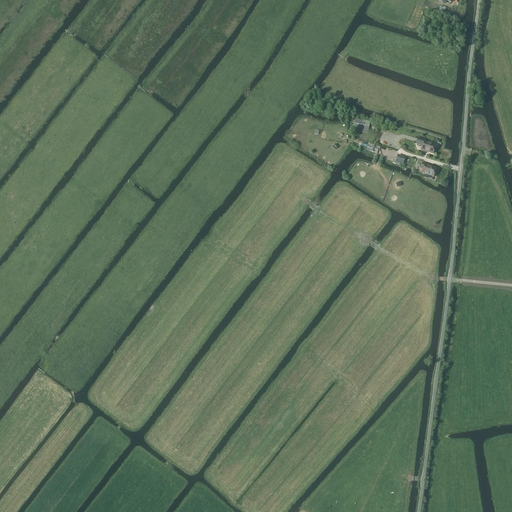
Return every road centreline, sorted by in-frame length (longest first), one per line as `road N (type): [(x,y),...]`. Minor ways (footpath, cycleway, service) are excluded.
road 1 (unclassified): [(418,511),(479,0)]
road 2 (track): [(307,202),(437,278),(511,285)]
